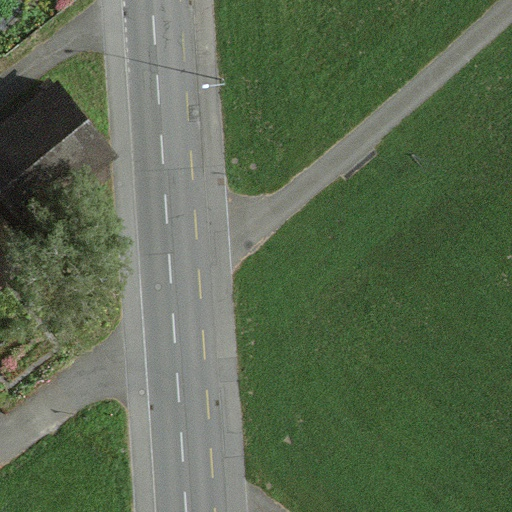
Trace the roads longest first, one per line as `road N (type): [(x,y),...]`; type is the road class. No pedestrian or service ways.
road 1 (residential): [(154,0),(186,511)]
road 2 (track): [(145,0),(0,105)]
